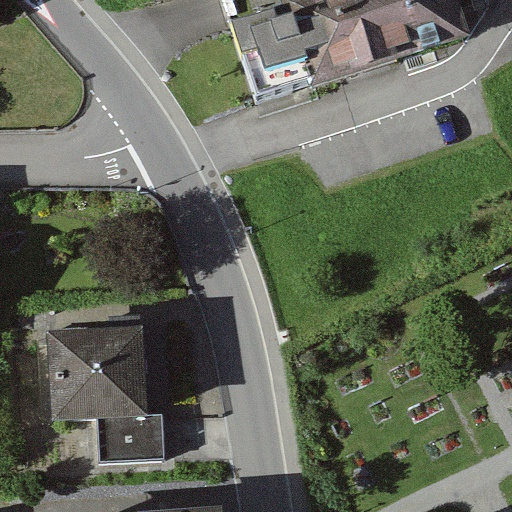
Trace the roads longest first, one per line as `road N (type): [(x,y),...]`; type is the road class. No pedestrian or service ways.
road 1 (residential): [(168,152),(214,151),(449,78),(468,66),(511,4)]
road 2 (residential): [(168,152),(227,280),(267,511)]
road 3 (residential): [(44,0),(168,152)]
road 4 (residential): [(168,152),(0,159)]
